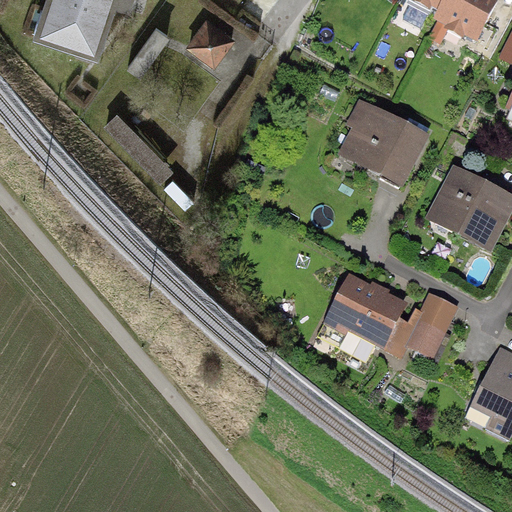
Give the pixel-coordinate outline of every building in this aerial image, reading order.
[(45,0),(42,10),(48,12),(41,32),(91,48),(107,0),(109,0),(116,2),(117,0),(45,0)] [(444,13),(451,0),(418,0),(416,4),(413,3),(404,21),(423,31),(432,12),(429,11),(431,6),(444,13)] [(500,2),(495,0),(451,0),(444,13),(430,39),(442,46),(449,33),(462,40),(464,36),(478,43),(500,2)] [(204,18),(189,40),(214,57),(229,35),(204,18)] [(153,26),(124,66),(135,74),(164,34),(153,26)] [(427,141),(371,111),(347,156),(384,176),(382,180),(401,190),(427,141)] [(165,163),(117,114),(104,126),(153,175),(165,163)] [(481,188),(455,174),(433,214),(458,227),(456,231),(492,250),(511,211),(511,209),(479,192),(481,188)] [(403,306),(356,281),(332,326),(349,335),(351,331),(382,347),(403,306)] [(415,331),(399,322),(385,349),(402,357),(407,347),(432,360),(445,335),(420,321),(415,331)] [(511,354),(504,350),(476,406),(474,405),(466,421),(509,442),(511,436),(511,354)]
